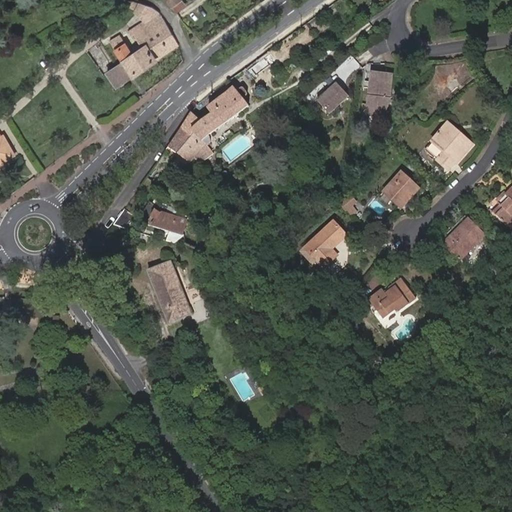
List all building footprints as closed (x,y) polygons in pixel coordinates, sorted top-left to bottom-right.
[(184,0),(173,8),(177,12),(187,4),(184,0)] [(153,7),(135,1),(132,11),(137,12),(147,23),(130,34),(137,45),(140,44),(145,51),(136,57),(122,37),(113,42),(126,61),(135,76),(180,45),(161,14),(155,8),(153,7)] [(126,61),(119,66),(108,73),(118,87),(135,76),(126,61)] [(396,77),(376,76),(375,85),(375,91),(374,111),(390,115),(395,102),(396,77)] [(339,85),(319,103),(331,116),(351,98),(339,85)] [(194,130),(205,139),(208,136),(229,122),(250,105),(236,88),(210,108),(214,114),(203,122),(194,130)] [(175,139),(170,147),(186,157),(199,167),(214,153),(205,139),(194,130),(203,122),(193,111),(175,139)] [(463,134),(452,123),(449,126),(461,137),(463,134)] [(446,153),(439,160),(450,170),(457,163),(459,164),(476,146),(463,134),(461,137),(449,126),(435,142),(446,153)] [(1,136),(0,136),(0,163),(15,155),(4,134),(1,136)] [(427,149),(439,160),(446,153),(435,142),(427,149)] [(401,180),(390,191),(402,204),(414,193),(415,195),(422,190),(406,173),(400,179),(401,180)] [(511,197),(511,200),(500,213),(509,222),(511,219),(511,186),(506,192),(509,194),(511,197)] [(496,208),(500,213),(511,200),(511,197),(509,194),(496,208)] [(350,215),(357,203),(347,197),(339,209),(350,215)] [(131,200),(114,223),(131,225),(142,209),(131,200)] [(185,235),(189,221),(160,212),(157,210),(153,217),(158,220),(155,226),(185,235)] [(444,238),(447,241),(472,216),(469,213),(444,238)] [(472,216),(447,241),(463,257),(488,232),(472,216)] [(344,238),(332,225),(306,249),(312,255),(309,258),(322,272),(333,261),(327,254),(330,251),(344,238)] [(176,243),(177,236),(166,235),(165,242),(176,243)] [(205,258),(216,243),(204,236),(195,250),(205,258)] [(312,255),(306,249),(303,252),(309,258),(312,255)] [(337,258),(330,251),(327,254),(333,261),(337,258)] [(193,313),(173,261),(162,266),(151,270),(171,323),(193,313)] [(398,288),(405,283),(402,280),(385,293),(387,296),(398,288)] [(417,300),(405,283),(398,288),(387,296),(385,293),(383,291),(370,302),(384,320),(397,310),(400,313),(417,300)]
